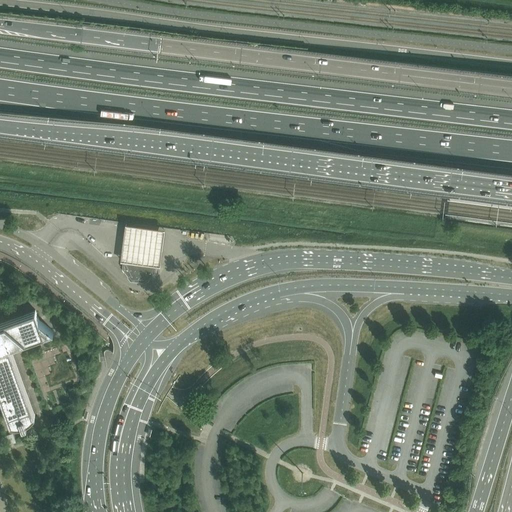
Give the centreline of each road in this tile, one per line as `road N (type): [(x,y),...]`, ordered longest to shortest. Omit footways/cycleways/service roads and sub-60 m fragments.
road 1 (motorway): [(511,117),(0,54)]
road 2 (motorway): [(511,84),(0,23)]
road 3 (motorway): [(0,89),(511,150)]
road 4 (motorway): [(0,123),(511,183)]
road 5 (primary): [(511,278),(457,265),(282,256),(201,284),(142,330)]
road 6 (primary): [(164,359),(228,309),(288,288),(511,295)]
road 7 (primary): [(133,341),(94,426),(92,511)]
road 8 (tertiary): [(142,330),(41,245),(0,224)]
road 9 (tertiary): [(0,241),(133,341)]
road 10 (primary): [(128,511),(128,435),(164,359)]
road 11 (primary): [(511,396),(476,511)]
